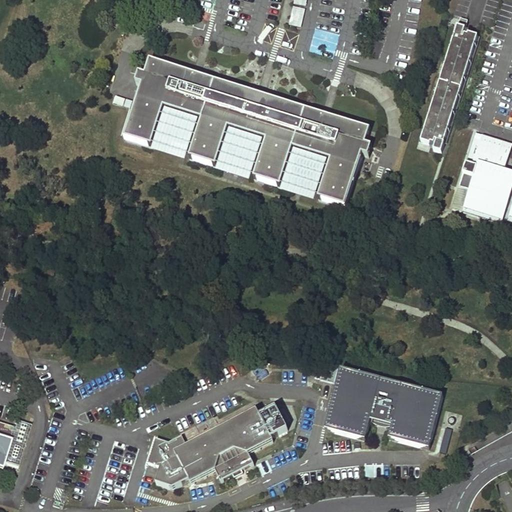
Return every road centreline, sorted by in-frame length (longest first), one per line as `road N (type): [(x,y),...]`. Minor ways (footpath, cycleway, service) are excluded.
road 1 (secondary): [(468,484),(423,502),(308,511)]
road 2 (unknown): [(208,33),(174,25),(146,31),(126,51),(115,93)]
